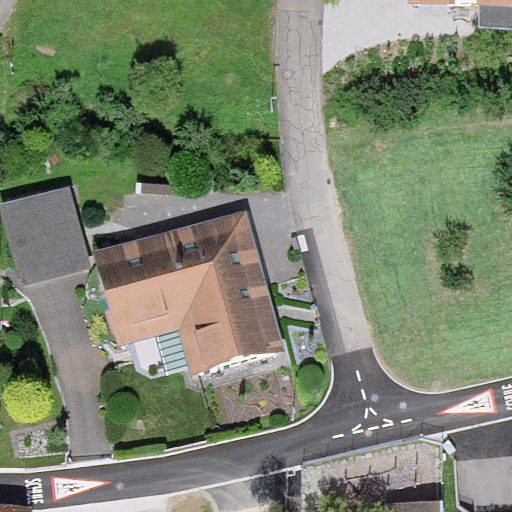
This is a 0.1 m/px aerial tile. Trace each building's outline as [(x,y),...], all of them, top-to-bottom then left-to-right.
[(511,0),(412,0),(413,5),(479,4),(480,26),(511,25),(511,0)] [(71,186),(2,204),(23,281),(92,262),(71,186)] [(195,377),(285,350),(245,216),(95,261),(120,347),(181,329),(195,377)] [(23,511),(24,502),(0,501),(0,511),(23,511)] [(440,511),(440,503),(389,505),(388,511),(440,511)]
